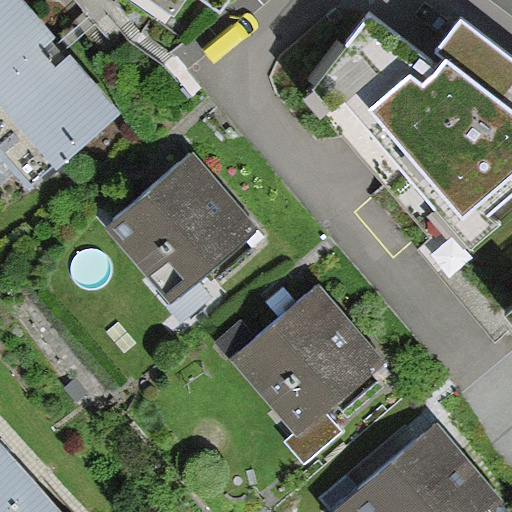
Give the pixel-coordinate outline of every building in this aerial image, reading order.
[(0,0),(0,158),(29,192),(117,118),(71,63),(54,77),(50,71),(46,67),(39,59),(56,45),(40,26),(17,0),(0,0)] [(188,0),(219,22),(235,0),(188,0)] [(430,66),(373,22),(325,85),(472,252),(511,211),(511,65),(462,28),(430,66)] [(172,305),(257,238),(200,166),(115,233),(172,305)] [(299,435),(384,368),(327,296),(242,363),(299,435)] [(511,307),(502,317),(511,325),(511,307)] [(366,511),(492,511),(500,506),(443,434),(358,501),(366,511)] [(67,511),(0,437),(0,511),(67,511)]
